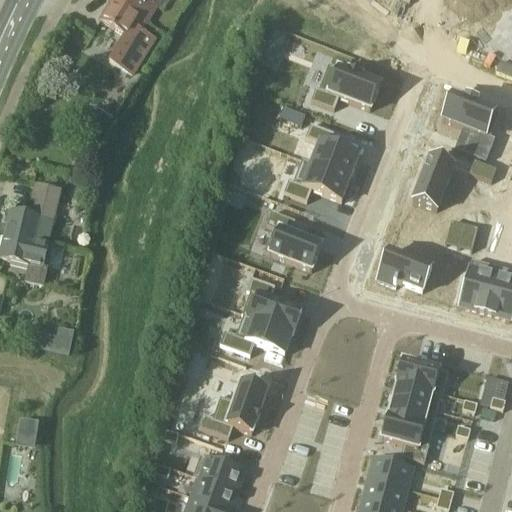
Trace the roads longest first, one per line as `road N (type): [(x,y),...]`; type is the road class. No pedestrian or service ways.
road 1 (residential): [(430,0),(433,22),(330,304)]
road 2 (residential): [(330,304),(253,511)]
road 3 (residential): [(341,511),(392,320)]
road 4 (residential): [(392,320),(511,351)]
